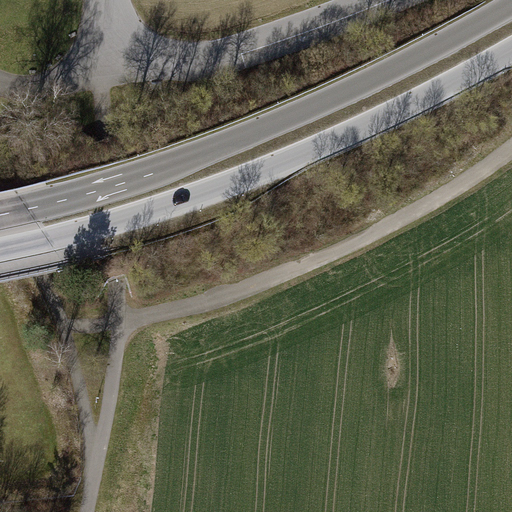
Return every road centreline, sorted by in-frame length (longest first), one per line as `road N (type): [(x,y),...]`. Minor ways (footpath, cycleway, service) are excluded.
road 1 (secondary): [(511,5),(263,132),(159,173),(0,216)]
road 2 (secondary): [(0,251),(272,167),(511,51)]
road 3 (track): [(119,321),(204,303),(330,257),(511,150)]
road 4 (unclassified): [(106,0),(114,49),(168,58),(215,53),(361,0)]
road 5 (track): [(63,327),(0,215)]
